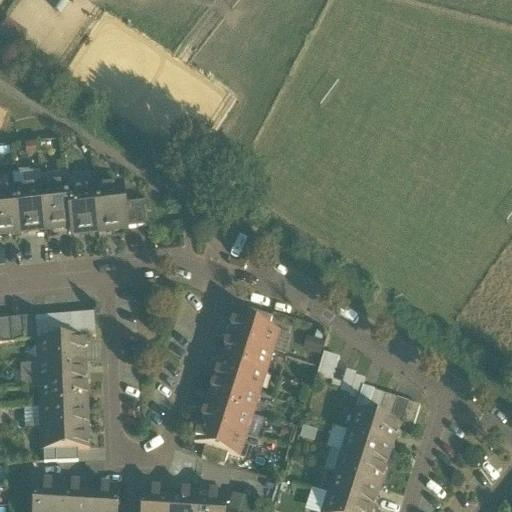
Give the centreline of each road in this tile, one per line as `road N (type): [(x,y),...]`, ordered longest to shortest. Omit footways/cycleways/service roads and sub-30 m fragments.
road 1 (residential): [(105,276),(117,448),(135,458),(165,452),(221,283)]
road 2 (residential): [(456,396),(340,322),(221,283)]
road 3 (residential): [(456,396),(408,511)]
